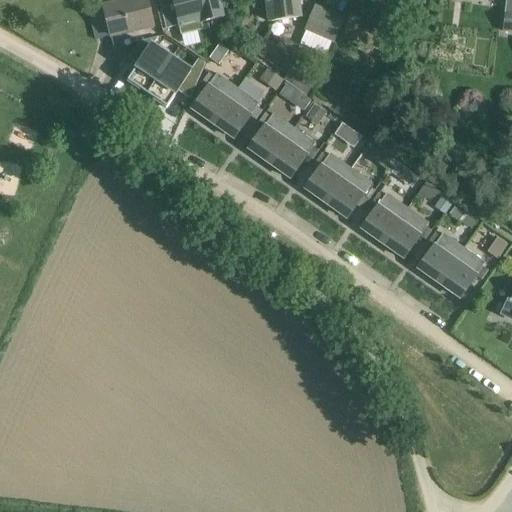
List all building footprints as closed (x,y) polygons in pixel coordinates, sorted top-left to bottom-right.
[(145,0),(132,0),(103,8),(111,37),(152,26),(145,0)] [(173,0),(180,27),(202,22),(197,0),(173,0)] [(203,23),(224,18),(219,0),(197,0),(202,22),(203,23)] [(302,18),(299,0),(265,0),(268,23),(302,18)] [(371,19),(373,15),(380,0),(353,0),(349,8),(371,19)] [(511,0),(506,0),(502,31),(511,32),(511,0)] [(333,42),(335,38),(343,19),(315,8),(306,30),(333,42)] [(410,30),(403,45),(410,48),(416,33),(410,30)] [(152,47),(158,38),(140,42),(131,55),(141,61),(138,65),(127,82),(147,96),(171,60),(152,47)] [(296,62),(266,41),(257,54),(286,75),(296,62)] [(432,54),(414,46),(408,59),(426,67),(432,54)] [(205,65),(198,60),(189,73),(171,60),(147,96),(166,110),(179,92),(181,89),(191,96),(205,65)] [(295,64),(286,75),(284,79),(306,95),(317,79),(295,64)] [(261,80),(276,91),(283,80),(268,69),(261,80)] [(213,125),(238,89),(216,74),(214,78),(208,74),(202,83),(207,87),(193,108),(201,113),(199,115),(213,125)] [(278,93),(303,110),(310,99),(285,83),(278,93)] [(238,89),(213,125),(226,134),(228,132),(235,138),(250,117),(256,121),(262,112),(256,108),(259,104),(238,89)] [(306,118),(318,126),(327,114),(315,105),(306,118)] [(269,165),(294,129),(273,114),(271,118),(265,114),(259,123),(264,127),(250,148),(257,153),(256,155),(269,165)] [(349,129),(343,124),(335,135),(341,140),(349,129)] [(313,148),(315,144),(294,129),(269,165),(283,174),(284,172),(292,178),(306,157),(312,161),(318,152),(313,148)] [(374,165),(386,173),(394,162),(382,153),(374,165)] [(326,205),(351,169),(330,154),(327,158),(322,154),(315,163),(321,167),(306,188),(314,193),(312,195),(326,205)] [(396,164),(388,176),(400,185),(409,173),(396,164)] [(351,169),(326,205),(339,214),(341,212),(348,218),(357,206),(362,209),(368,200),(369,201),(375,192),(370,188),(372,184),(351,169)] [(444,193),(434,208),(444,215),(455,201),(444,193)] [(382,245),(408,209),(387,194),(384,198),(378,194),(372,203),(378,207),(363,228),(370,233),(369,235),(382,245)] [(408,209),(382,245),(396,254),(397,252),(405,258),(420,237),(425,241),(432,232),(426,228),(429,224),(408,209)] [(468,212),(461,222),(472,230),(479,220),(468,212)] [(439,284),(464,249),(443,234),(440,238),(435,234),(428,243),(434,247),(419,268),(427,273),(425,275),(439,284)] [(509,245),(498,237),(487,253),(498,261),(509,245)] [(464,249),(439,284),(452,294),(454,292),(461,297),(476,277),(482,281),(488,272),(483,268),(485,264),(464,249)]
